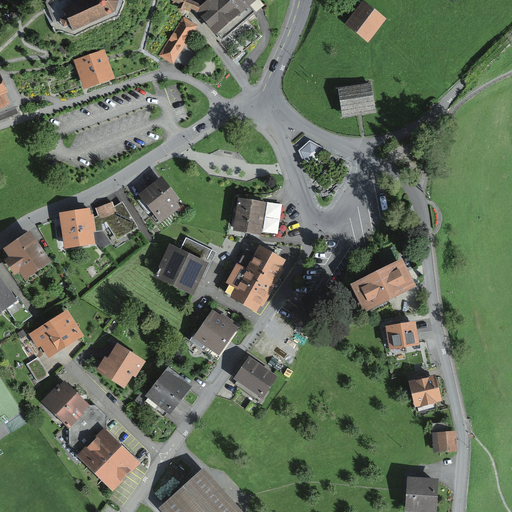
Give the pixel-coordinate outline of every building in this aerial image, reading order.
[(77,0),(61,7),(65,15),(59,18),(64,27),(69,24),(72,30),(115,11),(118,1),(117,0),(77,0)] [(256,0),(201,0),(198,3),(191,0),(173,0),(180,3),(177,8),(185,12),(187,6),(195,9),(216,34),(256,0)] [(369,41),(385,19),(363,2),(346,24),(369,41)] [(197,25),(180,15),(158,54),(175,64),(197,25)] [(64,44),(58,47),(62,54),(67,51),(64,44)] [(105,50),(74,61),(85,89),(115,77),(105,50)] [(0,108),(10,105),(6,94),(8,93),(1,73),(0,73),(0,108)] [(370,87),(340,92),(344,116),(374,111),(370,87)] [(310,142),(300,151),(306,162),(316,158),(322,150),(310,142)] [(139,192),(160,221),(181,206),(177,201),(180,199),(163,175),(139,192)] [(111,202),(96,208),(99,216),(93,217),(95,231),(102,230),(109,226),(117,239),(138,227),(123,201),(114,206),(112,201),(111,202)] [(264,206),(240,202),(235,231),(259,235),(264,206)] [(90,208),(59,212),(64,247),(94,243),(92,231),(95,231),(93,217),(93,213),(90,214),(90,208)] [(50,260),(30,230),(3,248),(9,256),(4,259),(14,273),(19,270),(24,278),(50,260)] [(203,275),(213,255),(187,243),(181,255),(170,250),(157,278),(192,294),(201,274),(203,275)] [(288,260),(259,244),(247,267),(237,262),(226,282),(236,287),(231,297),(257,311),(260,305),(263,306),(284,267),(288,260)] [(402,258),(351,283),(364,310),(415,285),(402,258)] [(0,277),(0,311),(16,300),(0,277)] [(212,308),(193,337),(218,353),(237,325),(212,308)] [(67,310),(29,334),(38,347),(41,345),(49,357),(83,335),(67,310)] [(420,344),(416,321),(385,326),(390,350),(420,344)] [(106,356),(97,369),(126,388),(145,360),(118,343),(108,358),(106,356)] [(276,375),(248,356),(235,377),(263,396),(276,375)] [(38,357),(26,365),(38,382),(49,375),(38,357)] [(167,367),(146,395),(170,413),(191,386),(167,367)] [(435,374),(408,380),(414,407),(441,401),(435,374)] [(83,455),(80,458),(113,490),(137,466),(103,432),(105,417),(96,408),(87,409),(63,386),(46,404),(71,428),(71,444),(83,455)] [(455,431),(433,432),(434,453),(457,451),(455,431)] [(237,511),(204,474),(163,510),(164,511),(237,511)] [(437,511),(438,478),(407,477),(406,511),(413,511),(437,511)]
